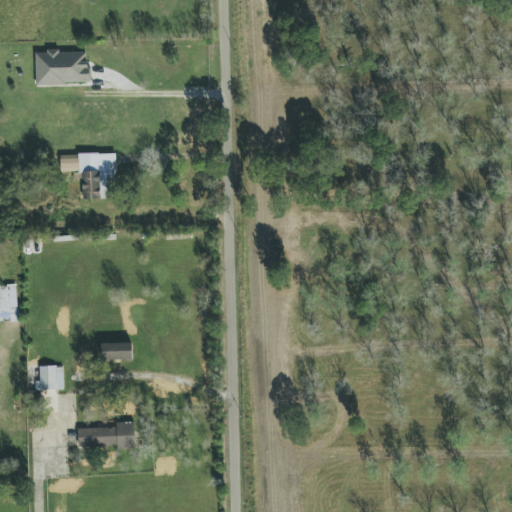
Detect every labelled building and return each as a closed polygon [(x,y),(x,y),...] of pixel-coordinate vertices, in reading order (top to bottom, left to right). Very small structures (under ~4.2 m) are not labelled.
[(35,53),(36,85),(89,83),(88,51),(35,53)] [(116,153),(60,155),(61,173),(82,172),(83,200),(112,199),(112,186),(117,186),(116,153)] [(102,360),(133,360),(133,343),(101,343),(102,360)] [(36,367),(37,391),(64,390),(63,366),(36,367)] [(78,429),(79,446),(118,445),(119,449),(136,449),(135,422),(116,423),(116,428),(78,429)]
